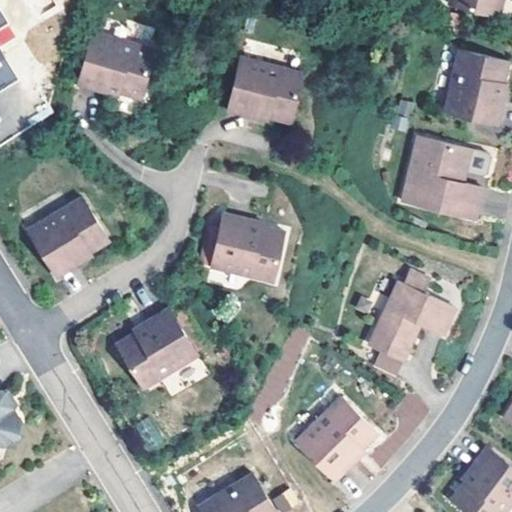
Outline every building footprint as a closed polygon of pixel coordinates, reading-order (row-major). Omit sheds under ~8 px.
[(23,0),(29,14),(50,5),(47,0),(23,0)] [(434,0),(483,11),(485,0),(434,0)] [(443,14),(428,11),(425,23),(440,26),(443,14)] [(136,101),(149,46),(87,34),(74,87),(136,101)] [(425,110),(449,114),(480,120),(486,96),(482,95),(484,85),(486,79),(492,57),(442,46),(425,110)] [(237,49),(221,112),(246,117),(247,111),(284,120),(298,63),(237,49)] [(0,84),(10,79),(0,63),(0,84)] [(482,95),(486,96),(490,80),(486,79),(484,85),(482,95)] [(417,134),(410,163),(420,165),(426,136),(417,134)] [(402,198),(474,216),(483,184),(464,179),(465,174),(466,168),(483,172),(487,169),(490,154),(488,149),(426,136),(420,165),(410,163),(402,198)] [(85,193),(31,231),(60,277),(83,265),(79,259),(112,236),(85,193)] [(288,224),(222,212),(209,263),(275,276),(288,224)] [(424,321),(442,330),(454,307),(426,290),(431,279),(401,264),(367,343),(405,362),(422,326),(424,321)] [(142,382),(151,377),(194,349),(172,313),(166,304),(145,318),(147,321),(117,342),(142,382)] [(334,474),(359,453),(353,449),(360,443),(380,426),(343,388),(296,432),(334,474)] [(16,404),(9,390),(5,392),(12,406),(16,404)] [(12,406),(5,392),(0,391),(0,442),(3,443),(13,437),(18,432),(19,422),(18,416),(12,406)] [(148,419),(139,423),(149,444),(159,439),(148,419)] [(501,511),(511,499),(511,466),(484,446),(472,460),(475,464),(471,470),(450,495),(471,511),(501,511)] [(251,467),(200,499),(207,511),(277,511),(279,510),(251,467)] [(289,484),(273,494),(282,508),(297,498),(289,484)]
